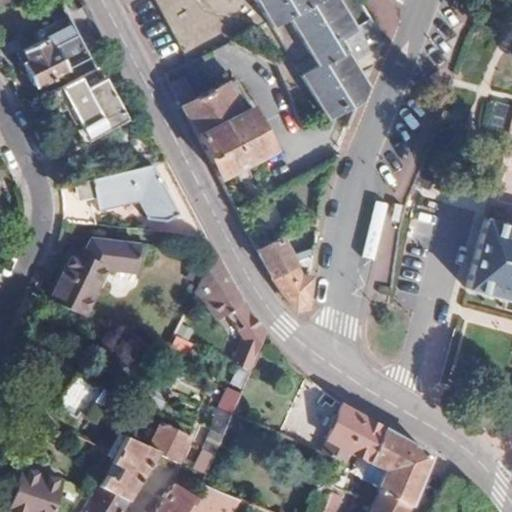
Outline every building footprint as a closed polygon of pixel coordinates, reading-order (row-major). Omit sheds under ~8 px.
[(253,0),(269,27),(286,18),(308,57),(315,67),(300,76),(325,119),(357,103),(358,103),(361,101),(359,96),(351,82),(357,78),(347,61),(384,39),(358,0),(253,0)] [(49,34),(20,49),(23,57),(18,59),(30,83),(36,81),(38,84),(54,76),(51,69),(80,52),(62,15),(44,25),(49,34)] [(286,18),(269,27),(293,66),(308,57),(286,18)] [(23,57),(20,49),(14,52),(18,59),(23,57)] [(99,64),(46,91),(57,111),(67,106),(84,138),(99,131),(117,122),(126,117),(99,64)] [(220,81),(177,104),(215,177),(267,149),(256,127),(262,122),(250,98),(242,102),(230,80),(222,84),(220,81)] [(117,122),(99,131),(103,136),(120,128),(117,122)] [(161,159),(142,122),(107,140),(122,168),(161,159)] [(122,168),(72,180),(76,193),(88,191),(94,210),(135,200),(142,218),(160,220),(165,233),(202,238),(161,159),(122,168)] [(447,171),(424,161),(416,178),(430,185),(436,171),(444,175),(447,171)] [(403,205),(395,204),(392,219),(399,221),(403,205)] [(465,288),(511,301),(511,224),(485,217),(465,288)] [(305,305),(311,256),(299,259),(294,261),(286,247),(280,235),(254,249),(263,267),(291,306),(305,305)] [(68,250),(43,300),(77,314),(100,265),(128,269),(130,245),(86,240),(78,254),(68,250)] [(294,261),(299,259),(291,245),(286,247),(294,261)] [(214,261),(210,253),(193,284),(221,332),(217,340),(226,345),(220,358),(232,364),(243,369),(249,353),(242,348),(254,323),(240,303),(232,291),(224,277),(214,261)] [(188,343),(171,335),(138,402),(154,410),(188,343)] [(59,365),(42,396),(50,401),(46,408),(65,419),(67,415),(81,423),(105,381),(71,363),(67,368),(59,365)] [(243,369),(232,364),(189,466),(200,472),(225,413),(243,369)] [(25,391),(6,370),(0,374),(0,389),(12,404),(25,391)] [(308,382),(299,374),(270,433),(338,464),(345,450),(363,460),(377,426),(332,399),(318,389),(308,382)] [(114,511),(153,452),(171,461),(184,437),(154,421),(141,444),(122,435),(106,461),(115,466),(108,478),(101,475),(78,511),(114,511)] [(426,455),(377,426),(363,460),(381,469),(376,479),(371,487),(404,504),(426,455)] [(18,467),(16,475),(3,511),(49,511),(60,481),(18,467)] [(196,483),(199,476),(190,472),(184,487),(192,491),(196,483)] [(334,472),(328,485),(342,492),(346,484),(340,480),(342,476),(334,472)] [(371,487),(376,479),(369,475),(364,483),(371,487)] [(177,511),(224,511),(232,499),(196,483),(192,491),(190,495),(185,507),(182,506),(177,511)] [(399,511),(404,504),(371,487),(364,483),(356,500),(365,504),(363,508),(354,504),(350,511),(399,511)] [(154,511),(177,511),(182,506),(185,507),(190,495),(171,488),(154,511)] [(325,492),(318,508),(326,511),(329,511),(337,497),(325,492)]
